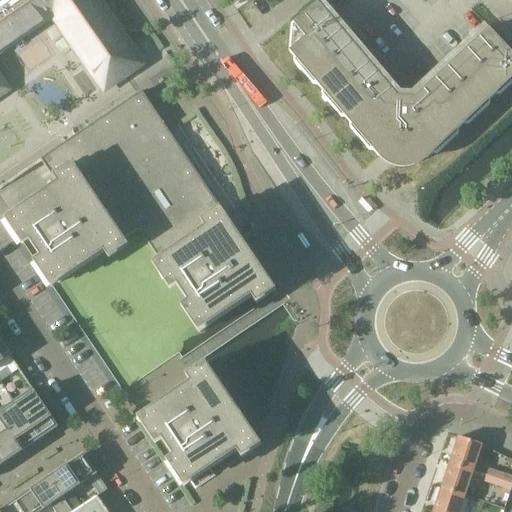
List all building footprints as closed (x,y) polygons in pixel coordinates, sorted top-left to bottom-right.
[(0,0),(0,92),(5,89),(0,81),(0,49),(53,13),(105,88),(141,63),(97,0),(0,0)] [(291,25),(289,51),(294,57),(297,60),(300,58),(317,78),(314,81),(317,84),(322,90),(325,93),(328,91),(345,111),(342,114),(345,117),(350,123),(353,126),(356,124),(374,144),(370,147),(373,150),(378,156),(381,156),(387,161),(394,165),(402,166),(411,165),(419,162),(421,160),(423,158),(426,159),(432,154),(435,151),(432,148),(452,129),(455,132),(458,129),(463,124),(466,121),(464,118),(483,100),(486,103),(489,100),(495,95),(498,92),(495,89),(511,72),(511,54),(507,49),(505,47),(488,29),(482,34),(429,84),(413,99),(412,99),(398,98),(383,80),(318,4),(317,3),(299,19),(295,22),(291,25)] [(56,183),(11,214),(58,283),(138,229),(205,328),(271,283),(141,91),(40,159),(48,171),(56,183)] [(0,362),(13,354),(0,335),(0,362)] [(6,368),(0,372),(0,381),(11,374),(6,368)] [(242,417),(209,369),(144,413),(161,439),(178,428),(180,432),(164,443),(170,452),(187,441),(189,445),(173,456),(190,482),(256,438),(242,417)] [(13,401),(39,440),(58,427),(32,388),(13,401)] [(39,440),(13,401),(0,409),(0,420),(21,452),(39,440)] [(21,452),(0,420),(0,459),(3,464),(21,452)] [(458,437),(449,464),(473,471),(481,445),(458,437)] [(61,497),(89,479),(96,474),(83,454),(48,478),(61,497)] [(449,464),(441,489),(464,497),(473,471),(449,464)] [(484,481),(497,486),(501,474),(488,469),(484,481)] [(102,483),(96,474),(89,479),(95,488),(102,483)] [(511,485),(511,477),(501,474),(497,486),(510,490),(511,485)] [(39,511),(61,497),(48,478),(14,501),(21,511),(39,511)] [(102,483),(95,488),(99,495),(107,490),(102,483)] [(441,489),(433,511),(458,511),(464,497),(441,489)] [(107,511),(97,497),(74,511),(107,511)] [(0,511),(21,511),(14,501),(0,510),(0,511)]
